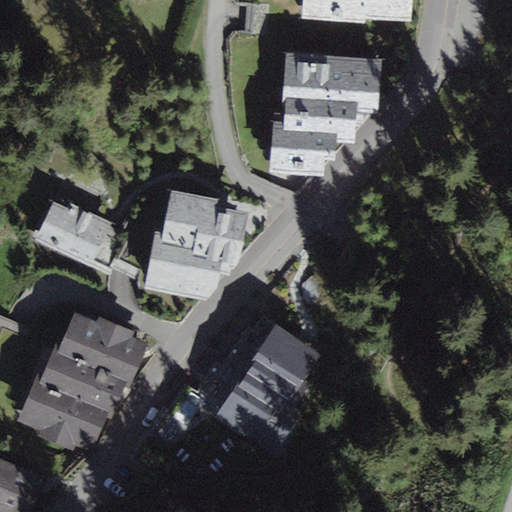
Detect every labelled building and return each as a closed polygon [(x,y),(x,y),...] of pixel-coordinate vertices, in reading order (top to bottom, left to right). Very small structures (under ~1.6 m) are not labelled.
[(409,0),(293,0),(292,20),(407,29),(409,0)] [(379,61),(275,55),(272,105),(274,105),(273,123),(262,123),(260,174),(272,176),(272,182),(294,188),(301,179),(317,178),(377,108),(379,61)] [(135,282),(134,290),(200,302),(261,228),(261,210),(160,193),(149,233),(144,232),(140,250),(135,282)] [(122,231),(46,199),(26,243),(109,280),(113,272),(106,269),(118,241),(122,231)] [(106,269),(113,272),(135,282),(140,250),(118,241),(106,269)] [(28,373),(9,423),(91,455),(105,418),(109,419),(121,388),(126,389),(145,344),(128,338),(130,333),(91,317),(90,323),(63,313),(51,343),(47,341),(33,375),(28,373)] [(333,368),(269,326),(208,418),(272,460),(333,368)] [(148,432),(137,450),(155,462),(167,444),(148,432)] [(0,462),(0,511),(33,511),(46,479),(0,462)]
